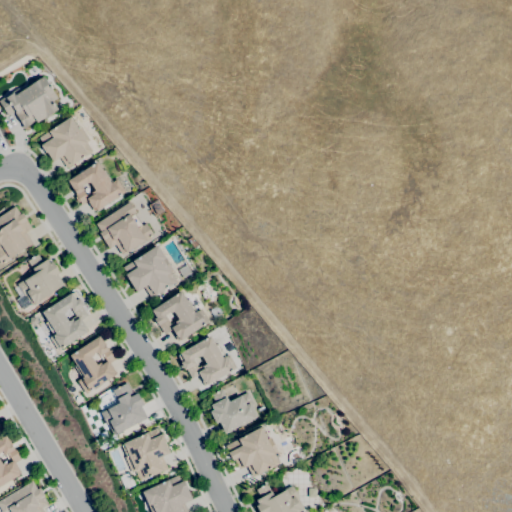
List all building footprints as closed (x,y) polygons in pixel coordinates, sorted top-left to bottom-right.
[(23,129),(21,126),(22,126),(15,115),(16,115),(14,112),(15,112),(14,111),(7,115),(0,104),(0,99),(5,96),(5,97),(13,92),(15,95),(31,84),(31,83),(38,79),(43,76),(49,86),(50,85),(51,87),(50,88),(53,93),(52,93),(57,100),(53,103),(57,109),(51,114),(43,119),(42,118),(36,122),(35,120),(32,122),(23,129)] [(66,168),(59,157),(52,162),(46,152),(45,153),(40,145),(42,144),(38,138),(69,117),(70,118),(72,117),(78,127),(79,126),(89,140),(86,142),(92,152),(66,168)] [(93,211),(90,206),(87,201),(81,205),(79,201),(78,202),(74,197),(76,196),(74,193),(75,193),(73,190),(72,191),(66,182),(68,181),(67,180),(96,161),(110,183),(116,179),(124,192),(96,210),(96,209),(93,211)] [(121,254),(115,244),(109,248),(103,240),(104,240),(99,233),(100,231),(95,224),(129,201),(136,212),(133,214),(141,226),(145,223),(153,235),(150,237),(150,238),(146,241),(145,240),(126,252),(126,251),(121,254)] [(1,264),(0,262),(0,215),(14,206),(19,214),(22,213),(26,220),(26,221),(31,228),(25,232),(32,242),(27,245),(28,246),(10,257),(10,258),(8,259),(9,260),(5,263),(4,262),(1,264)] [(150,298),(143,287),(136,292),(124,274),(126,273),(122,267),(156,245),(165,258),(173,270),(170,272),(176,282),(156,294),(156,295),(150,298)] [(31,305),(25,295),(24,296),(16,284),(23,280),(34,273),(26,261),(31,258),(30,257),(32,256),(33,257),(37,254),(42,262),(46,259),(49,263),(51,261),(59,272),(56,274),(63,285),(38,301),(39,301),(34,304),(34,303),(31,305)] [(178,341),(170,330),(164,334),(158,325),(158,326),(153,319),(154,318),(150,311),(151,311),(151,310),(180,291),(186,300),(188,299),(196,311),(200,309),(208,322),(180,340),(178,341)] [(57,350),(49,337),(52,335),(45,323),(47,321),(41,312),(70,293),(71,294),(73,292),(77,299),(78,298),(83,305),(81,306),(87,315),(81,319),(88,330),(57,350)] [(34,325),(29,323),(30,317),(35,316),(38,322),(34,325)] [(204,385),(198,375),(191,379),(185,369),(184,370),(180,362),(181,362),(177,355),(180,354),(179,353),(209,335),(215,345),(217,344),(225,357),(229,355),(236,368),(206,385),(206,384),(204,385)] [(85,393),(77,381),(81,378),(73,366),(75,365),(69,355),(98,336),(107,350),(108,350),(109,351),(111,350),(114,354),(112,356),(114,359),(109,363),(115,372),(113,374),(114,375),(85,393)] [(113,435),(107,424),(106,425),(100,413),(118,403),(112,391),(116,388),(116,387),(118,386),(118,387),(126,383),(133,395),(136,393),(143,405),(140,406),(146,418),(116,434),(116,433),(113,435)] [(224,433),(218,422),(215,424),(209,412),(212,410),(210,405),(214,402),(210,394),(221,389),(228,401),(240,395),(240,396),(247,392),(253,404),(252,405),(257,416),(255,417),(224,433)] [(252,477),(246,465),(238,469),(233,459),(231,460),(227,452),(228,452),(225,445),(260,427),(260,428),(262,427),(267,436),(268,435),(277,452),(274,454),(279,463),(256,475),(256,474),(252,477)] [(139,481),(135,471),(131,473),(124,457),(125,456),(121,445),(123,445),(122,443),(156,428),(159,435),(162,434),(165,442),(164,442),(169,453),(161,456),(167,469),(144,479),(139,481)] [(0,485),(0,438),(5,436),(12,448),(13,448),(15,451),(16,450),(19,455),(18,455),(20,459),(14,462),(20,472),(18,474),(19,475),(0,485)] [(125,489),(119,476),(128,472),(134,485),(125,489)] [(150,511),(141,492),(167,480),(178,475),(181,481),(183,480),(191,499),(183,503),(187,511),(150,511)] [(6,511),(4,511),(1,511),(0,509),(0,499),(32,481),(37,489),(39,488),(44,495),(43,496),(48,504),(42,508),(44,511),(6,511)] [(258,511),(255,506),(258,504),(255,500),(260,497),(255,490),(260,487),(259,486),(261,485),(262,486),(266,483),(274,496),(283,491),(283,490),(292,485),(298,497),(297,498),(303,508),(301,509),(301,510),(297,511),(258,511)]
